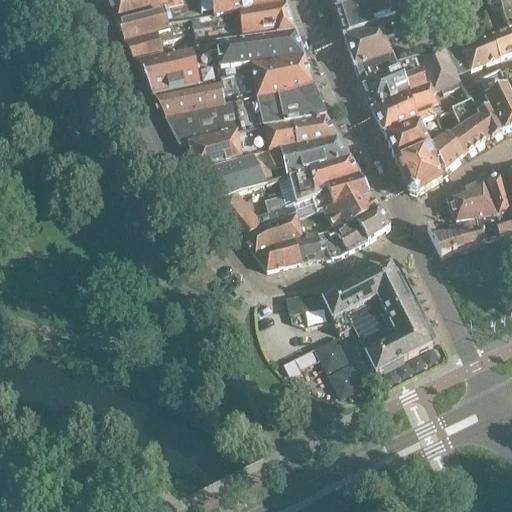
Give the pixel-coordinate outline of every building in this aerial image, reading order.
[(182,11),(180,0),(104,0),(116,25),(147,17),(163,14),(182,11)] [(285,11),(283,0),(208,0),(212,27),(192,30),(193,38),(234,33),(232,21),(285,11)] [(383,0),(331,0),(335,14),(383,0)] [(396,33),(419,25),(413,10),(397,14),(397,7),(409,4),(407,0),(389,0),(388,1),(387,0),(383,0),(335,14),(336,16),(343,39),(387,25),(388,29),(392,28),(394,28),(396,33)] [(511,0),(468,0),(471,5),(480,0),(484,0),(489,12),(500,8),(511,4),(511,0)] [(508,35),(511,33),(511,4),(500,8),(503,23),(508,35)] [(296,40),(285,11),(232,21),(234,33),(193,38),(196,58),(199,57),(296,40)] [(168,37),(163,14),(147,17),(116,25),(125,48),(156,40),(168,37)] [(392,62),(386,42),(395,39),(392,28),(388,29),(387,25),(343,39),(344,43),(355,75),(392,62),(393,62),(393,61),(392,62)] [(511,33),(508,35),(496,39),(491,41),(500,64),(511,58),(511,33)] [(162,62),(156,40),(125,48),(134,68),(135,68),(161,62),(162,62)] [(303,65),(296,40),(199,57),(200,62),(214,61),(217,77),(250,73),(303,65)] [(500,64),(491,41),(459,54),(470,76),(500,64)] [(470,76),(459,54),(455,46),(442,52),(457,81),(470,76)] [(461,92),(459,87),(457,81),(442,52),(442,51),(416,61),(417,63),(428,90),(430,89),(434,98),(440,95),(443,100),(461,92)] [(198,91),(191,60),(162,67),(161,62),(135,68),(152,100),(153,102),(198,91)] [(428,90),(417,63),(396,70),(392,62),(355,75),(355,76),(358,83),(359,83),(371,114),(428,90)] [(312,92),(303,65),(250,73),(251,80),(256,106),(285,100),(312,92)] [(224,112),(219,87),(198,91),(153,102),(165,123),(166,124),(224,112)] [(439,110),(434,98),(430,89),(428,90),(371,114),(383,139),(384,139),(384,140),(419,124),(421,128),(433,122),(436,121),(433,113),(439,110)] [(511,132),(511,104),(508,95),(505,89),(483,100),(487,107),(488,111),(503,136),(511,132)] [(324,122),(313,94),(312,92),(285,100),(256,106),(263,134),(323,122),(324,122)] [(503,136),(488,111),(483,114),(481,110),(472,114),(469,106),(438,120),(447,141),(463,161),(490,142),(491,144),(503,136)] [(232,111),(224,112),(166,124),(179,150),(188,147),(237,135),(232,111)] [(463,161),(447,141),(438,120),(436,121),(433,122),(437,132),(428,136),(433,148),(428,151),(445,176),(463,161)] [(268,161),(279,158),(337,145),(323,122),(263,134),(263,137),(264,137),(268,161)] [(433,148),(428,136),(425,137),(421,128),(419,124),(384,140),(396,167),(396,168),(428,151),(433,148)] [(242,165),(237,135),(188,147),(196,178),(242,165)] [(286,185),(349,166),(337,145),(279,158),(286,185)] [(445,176),(428,151),(396,168),(409,196),(419,199),(444,184),(443,183),(447,180),(445,176)] [(251,163),(242,165),(196,178),(213,208),(239,200),(265,192),(251,163)] [(318,201),(317,195),(358,183),(350,167),(349,167),(349,166),(286,185),(277,188),(281,203),(263,207),(266,217),(273,215),(318,201)] [(501,178),(511,215),(511,175),(501,178)] [(511,241),(511,215),(501,178),(483,186),(497,220),(492,221),(499,246),(511,241)] [(299,225),(321,217),(367,201),(358,183),(317,195),(318,201),(273,215),(276,226),(297,219),(299,225)] [(483,186),(457,198),(448,202),(456,226),(466,225),(468,224),(476,223),(480,240),(481,240),(483,250),(487,249),(499,246),(492,221),(497,220),(483,186)] [(253,217),(239,200),(213,208),(230,229),(253,217)] [(335,238),(378,215),(371,204),(369,205),(367,201),(321,217),(335,238)] [(273,215),(266,217),(256,221),(253,217),(230,229),(242,244),(266,229),(276,226),(273,215)] [(390,234),(379,215),(378,215),(335,238),(347,258),(368,247),(390,234)] [(305,243),(299,225),(297,219),(276,226),(266,229),(242,244),(255,261),(296,246),(305,243)] [(347,258),(335,238),(329,241),(327,237),(316,240),(320,258),(329,256),(331,264),(340,262),(347,258)] [(316,240),(305,243),(296,246),(301,270),(322,266),(322,265),(331,264),(329,256),(320,258),(316,240)] [(268,278),(279,275),(301,270),(296,246),(255,261),(259,267),(260,268),(268,278)] [(432,351),(391,270),(323,305),(319,297),(285,304),(289,320),(324,313),(339,340),(352,333),(365,359),(364,360),(375,381),(432,351)]
